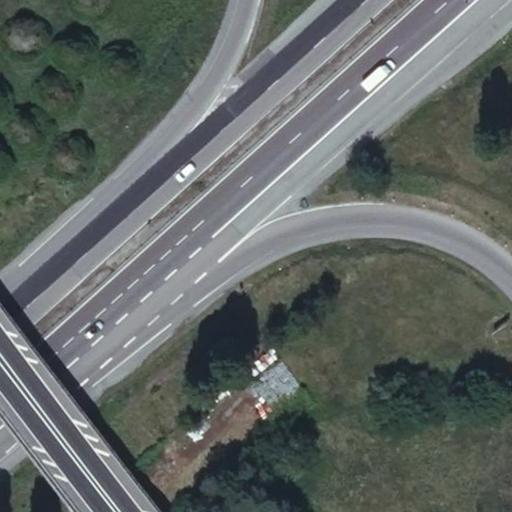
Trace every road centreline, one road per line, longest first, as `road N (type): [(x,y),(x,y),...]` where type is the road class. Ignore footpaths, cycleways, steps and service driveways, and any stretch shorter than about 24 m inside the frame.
road 1 (trunk): [(176,270),(254,175),(450,0)]
road 2 (trunk): [(176,270),(323,220),(364,217),(442,229),(511,277)]
road 3 (trunk): [(366,0),(97,232)]
road 4 (trunk): [(248,0),(213,84),(97,232)]
road 5 (secondary): [(145,511),(0,320)]
road 6 (trunk): [(0,422),(176,270)]
road 7 (secondary): [(0,380),(98,511)]
road 8 (trunk): [(97,232),(0,322)]
